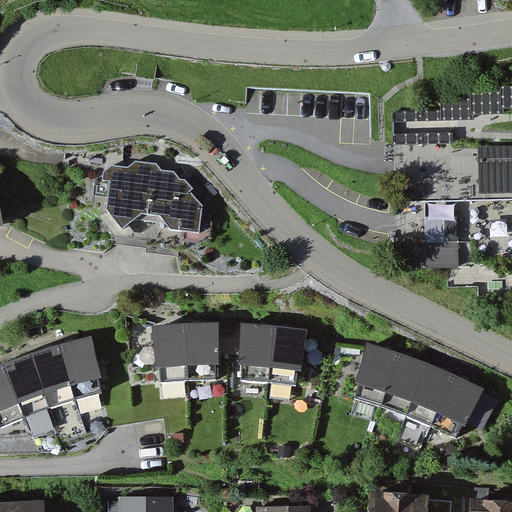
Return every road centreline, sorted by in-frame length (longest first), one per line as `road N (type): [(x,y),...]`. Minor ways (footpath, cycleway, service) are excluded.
road 1 (residential): [(511,356),(321,259),(217,141),(183,116),(135,110),(56,119),(17,90)]
road 2 (residential): [(17,90),(22,54),(42,36),(72,30),(268,52),(399,47)]
road 3 (residential): [(0,318),(39,301),(145,282),(259,285)]
